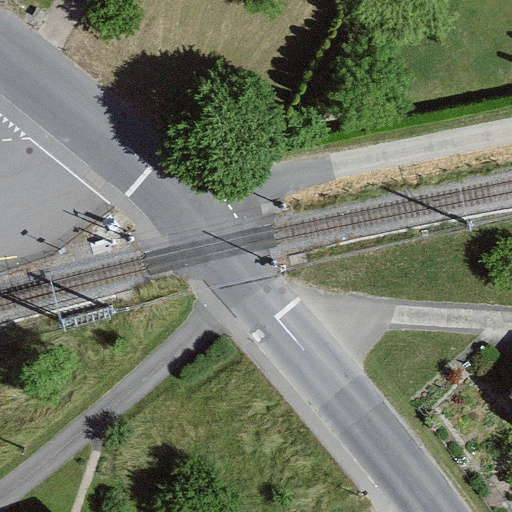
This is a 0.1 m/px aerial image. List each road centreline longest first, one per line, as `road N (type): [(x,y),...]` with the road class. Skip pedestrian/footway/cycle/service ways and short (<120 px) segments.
road 1 (tertiary): [(433,511),(182,198)]
road 2 (residential): [(511,133),(182,198)]
road 3 (tertiary): [(182,198),(23,69)]
